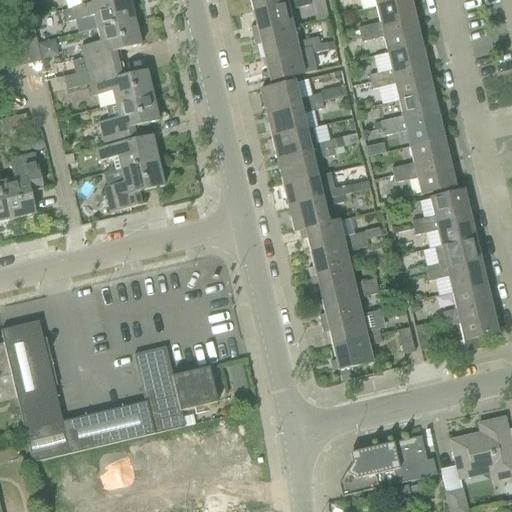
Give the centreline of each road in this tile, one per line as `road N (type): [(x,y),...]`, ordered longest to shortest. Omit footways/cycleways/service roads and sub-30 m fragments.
road 1 (residential): [(0,281),(242,230)]
road 2 (tertiary): [(242,230),(187,0)]
road 3 (tertiary): [(291,436),(511,384)]
road 4 (tertiary): [(291,436),(242,230)]
road 5 (residential): [(475,135),(511,285)]
road 6 (residential): [(442,0),(475,135)]
